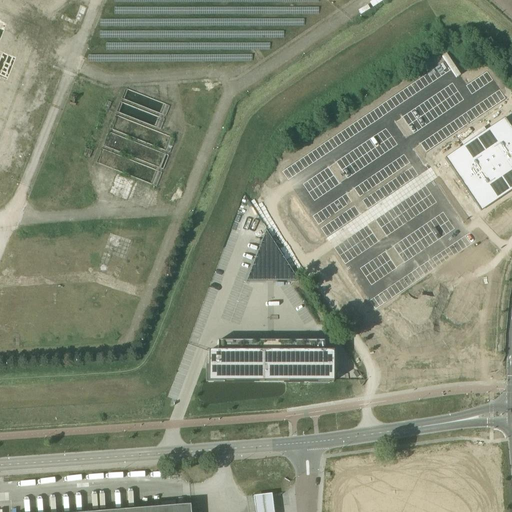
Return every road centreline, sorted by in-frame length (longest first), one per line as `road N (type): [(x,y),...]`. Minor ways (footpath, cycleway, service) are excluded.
road 1 (unclassified): [(307,442),(0,465)]
road 2 (unclassified): [(445,423),(307,442)]
